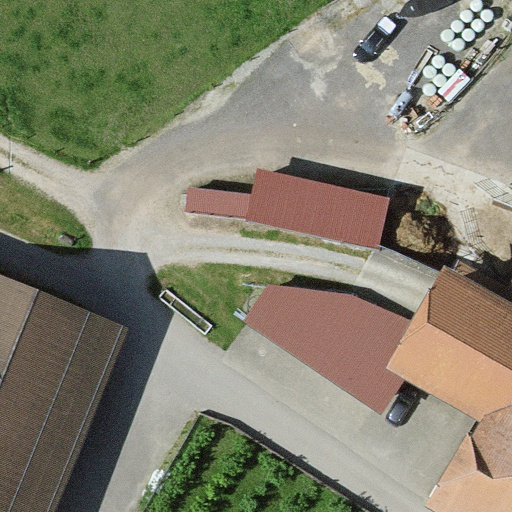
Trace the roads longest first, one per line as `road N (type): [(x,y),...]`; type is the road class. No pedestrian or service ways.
road 1 (unclassified): [(0,244),(115,288),(421,511)]
road 2 (track): [(115,288),(104,202),(0,153)]
